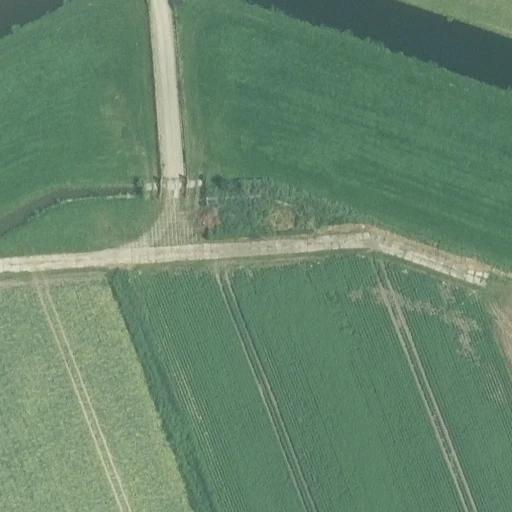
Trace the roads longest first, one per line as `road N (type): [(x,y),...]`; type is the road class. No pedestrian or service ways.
road 1 (track): [(156,0),(178,181),(159,236),(130,259),(0,265)]
road 2 (track): [(130,259),(370,240),(495,287)]
